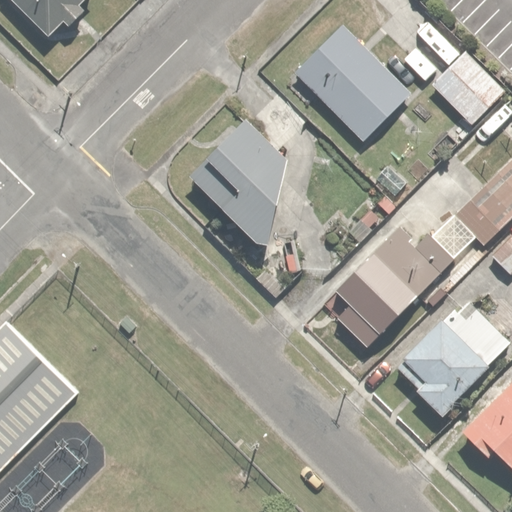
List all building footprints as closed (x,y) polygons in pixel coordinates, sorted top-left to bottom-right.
[(19,0),(48,30),(62,17),(68,23),(87,5),(82,0),(19,0)] [(345,19),(296,66),(366,139),(416,92),(345,19)] [(465,44),(430,78),(471,120),(506,86),(465,44)] [(216,140),(188,167),(261,238),(275,193),(286,149),(248,110),(216,140)] [(394,224),(334,283),(350,300),(337,313),(368,345),(478,237),(481,240),(511,209),(511,149),(428,232),(425,228),(411,241),(394,224)] [(511,226),(490,251),(511,271),(511,226)] [(511,340),(468,293),(396,361),(441,409),(511,342),(511,340)] [(0,473),(79,393),(4,319),(0,322),(0,473)] [(511,369),(462,424),(490,450),(494,446),(511,463),(511,369)]
